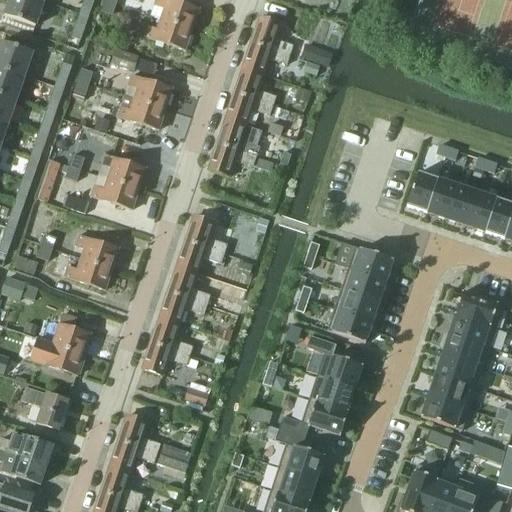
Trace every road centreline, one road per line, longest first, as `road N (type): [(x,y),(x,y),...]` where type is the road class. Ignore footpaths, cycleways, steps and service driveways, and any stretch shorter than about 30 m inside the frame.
road 1 (residential): [(77,511),(245,0)]
road 2 (residential): [(343,511),(434,249)]
road 3 (residential): [(434,249),(356,223),(388,127)]
